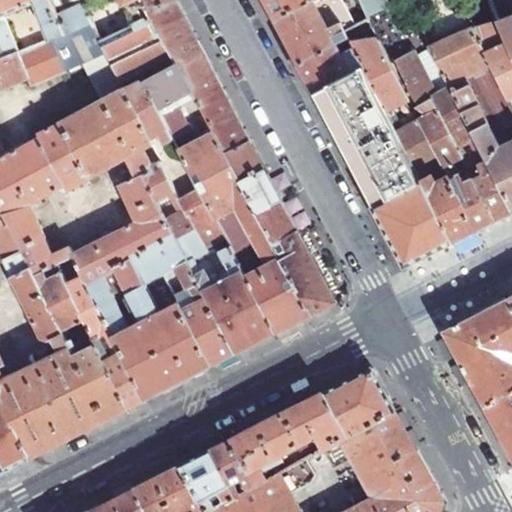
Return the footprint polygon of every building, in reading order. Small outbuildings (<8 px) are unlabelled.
[(0,0),(0,11),(3,20),(35,7),(49,43),(64,36),(49,0),(0,0)] [(49,0),(64,36),(90,25),(86,13),(80,0),(49,0)] [(80,0),(86,13),(111,0),(122,0),(125,6),(138,0),(80,0)] [(111,0),(86,13),(90,25),(120,86),(135,79),(141,76),(145,84),(147,88),(181,68),(151,12),(145,0),(138,0),(125,6),(122,0),(111,0)] [(145,0),(151,12),(174,0),(145,0)] [(177,0),(174,0),(151,12),(181,68),(194,93),(198,99),(210,122),(216,133),(228,156),(253,142),(238,113),(224,88),(215,69),(188,19),(177,0)] [(263,0),(270,11),(277,23),(321,0),(263,0)] [(357,0),(321,0),(277,23),(287,44),(296,59),(300,66),(346,41),(343,34),(368,20),(366,16),(357,0)] [(357,0),(366,16),(385,6),(382,0),(357,0)] [(409,0),(399,4),(412,30),(423,27),(409,0)] [(511,19),(499,23),(485,27),(478,0),(464,0),(477,28),(511,98),(511,19)] [(499,23),(491,0),(478,0),(485,27),(499,23)] [(511,0),(491,0),(499,23),(511,19),(511,0)] [(0,63),(17,56),(12,42),(0,47),(0,21),(3,20),(0,11),(0,63)] [(0,213),(33,279),(53,269),(71,259),(143,402),(156,396),(177,385),(201,373),(211,367),(176,302),(138,322),(128,327),(105,285),(116,279),(124,294),(163,276),(186,263),(165,222),(155,203),(166,197),(171,206),(177,202),(158,164),(149,168),(141,151),(150,147),(148,143),(120,86),(90,25),(64,36),(49,43),(17,56),(0,63),(0,213)] [(434,49),(453,87),(511,202),(511,98),(477,28),(434,49)] [(398,33),(385,40),(419,108),(422,107),(431,119),(421,122),(478,232),(484,229),(490,226),(511,214),(511,202),(453,87),(442,93),(419,49),(412,54),(409,49),(405,50),(398,33)] [(349,46),(346,41),(300,66),(304,75),(312,90),(316,96),(362,71),(349,46)] [(378,41),(349,46),(362,71),(385,114),(410,102),(378,41)] [(147,88),(173,141),(188,132),(175,104),(194,93),(181,68),(147,88)] [(396,134),(385,114),(362,71),(316,96),(320,105),(408,268),(447,247),(454,244),(396,134)] [(147,88),(145,84),(139,87),(135,79),(120,86),(148,143),(155,140),(158,146),(164,148),(174,142),(173,141),(147,88)] [(210,122),(198,99),(190,104),(202,126),(210,122)] [(421,122),(396,134),(454,244),(459,241),(466,238),(478,232),(421,122)] [(275,245),(260,215),(243,184),(228,156),(216,133),(179,153),(224,237),(229,247),(275,335),(294,325),(307,319),(313,316),(275,245)] [(253,142),(228,156),(243,184),(267,170),(257,150),(253,142)] [(201,250),(224,237),(179,153),(169,158),(189,196),(177,202),(201,250)] [(281,195),(267,170),(243,184),(260,215),(284,202),(281,195)] [(165,222),(186,263),(202,254),(201,250),(177,202),(171,206),(176,216),(165,222)] [(292,216),(284,202),(260,215),(275,245),(300,231),(292,216)] [(0,401),(30,460),(45,452),(126,411),(53,269),(33,279),(0,213),(0,401)] [(310,251),(300,231),(275,245),(313,316),(338,303),(310,251)] [(275,335),(229,247),(217,253),(232,279),(223,284),(255,345),(271,337),(275,335)] [(203,295),(223,284),(232,279),(217,253),(214,248),(202,254),(186,263),(203,295)] [(143,402),(71,259),(53,269),(126,411),(139,404),(143,402)] [(186,263),(163,276),(176,302),(211,367),(218,364),(226,360),(235,355),(203,295),(186,263)] [(176,302),(163,276),(124,294),(138,322),(176,302)] [(255,345),(223,284),(203,295),(235,355),(239,353),(255,345)] [(511,306),(509,301),(477,316),(446,333),(454,349),(474,385),(482,400),(487,409),(511,394),(511,306)] [(372,369),(325,393),(349,438),(395,412),(391,404),(372,369)] [(246,433),(235,439),(260,487),(268,482),(263,471),(317,441),(324,453),(349,438),(325,393),(314,398),(282,415),(257,427),(246,433)] [(511,394),(487,409),(490,415),(511,455),(511,394)] [(0,459),(6,472),(11,469),(30,460),(0,401),(0,459)] [(268,482),(260,487),(251,491),(245,494),(237,498),(222,506),(225,511),(439,511),(441,507),(443,501),(425,467),(403,425),(395,412),(349,438),(324,453),(334,470),(353,460),(374,498),(348,511),(302,511),(294,497),(313,486),(315,475),(308,461),(268,482)] [(220,446),(212,450),(237,498),(245,494),(240,485),(246,482),(251,491),(260,487),(235,439),(230,441),(220,446)] [(197,458),(184,465),(208,511),(210,511),(237,498),(212,450),(207,453),(197,458)] [(145,484),(139,488),(151,511),(208,511),(184,465),(145,484)] [(100,508),(93,511),(151,511),(139,488),(116,499),(100,508)]
